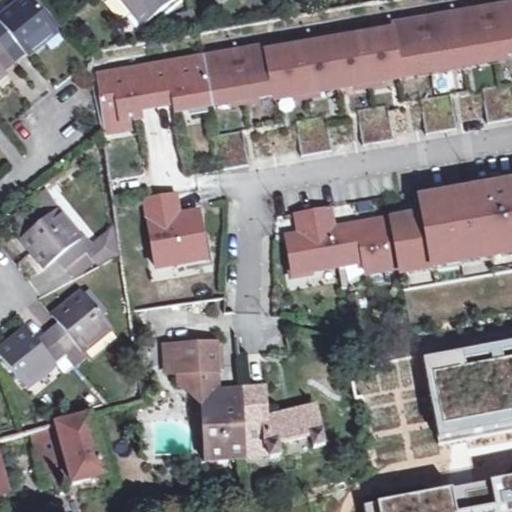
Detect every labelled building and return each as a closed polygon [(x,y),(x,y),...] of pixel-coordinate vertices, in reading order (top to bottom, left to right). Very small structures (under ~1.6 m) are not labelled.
[(0,79),(7,74),(5,71),(0,64),(0,54),(6,49),(16,41),(27,54),(30,57),(60,32),(33,0),(18,0),(0,15),(0,79)] [(135,13),(124,0),(112,0),(107,4),(122,23),(135,13)] [(124,0),(135,13),(146,26),(176,0),(124,0)] [(399,72),(511,52),(511,2),(391,24),(392,29),(268,50),(268,45),(98,75),(104,123),(130,119),(142,116),(140,104),(176,98),(178,111),(275,94),(276,98),(400,77),(399,72)] [(17,62),(27,54),(16,41),(6,49),(17,62)] [(17,62),(6,49),(0,54),(0,64),(5,71),(17,62)] [(511,82),(482,88),(488,122),(511,118),(511,82)] [(421,98),(427,133),(457,128),(451,93),(421,98)] [(358,110),(364,144),(394,138),(388,104),(358,110)] [(296,120),(302,154),(333,149),(327,115),(296,120)] [(131,127),(130,119),(104,123),(105,132),(131,127)] [(214,134),(220,168),(250,163),(244,129),(214,134)] [(511,269),(511,180),(494,184),(490,186),(487,189),(489,201),(475,203),(472,188),(440,194),(442,209),(428,211),(428,209),(419,210),(419,213),(414,214),(415,219),(393,223),(400,266),(404,289),(511,269)] [(208,257),(200,213),(180,216),(176,191),(146,197),(158,266),(208,257)] [(340,258),(334,227),(330,205),(298,211),(302,235),(288,238),(294,271),(341,264),(340,258)] [(61,207),(22,239),(47,268),(58,258),(67,269),(89,250),(81,241),(85,237),(61,207)] [(393,223),(392,217),(334,227),(340,258),(364,254),(367,272),(400,266),(393,223)] [(17,268),(34,282),(44,270),(26,256),(17,268)] [(338,273),(341,286),(363,281),(360,268),(338,273)] [(27,326),(0,348),(0,354),(29,389),(58,365),(56,362),(78,345),(85,353),(114,329),(82,290),(52,314),(59,323),(48,332),(38,340),(27,326)] [(511,338),(423,356),(436,423),(439,438),(511,423),(511,338)] [(196,391),(213,391),(210,343),(160,345),(161,373),(174,372),(174,382),(183,392),(196,391)] [(238,389),(243,449),(264,447),(266,459),(280,455),(276,443),(307,436),(310,447),(323,445),(314,407),(264,417),(262,388),(238,389)] [(238,389),(213,391),(196,391),(183,392),(188,397),(196,397),(201,462),(243,459),(243,449),(238,389)] [(101,412),(33,432),(46,482),(68,475),(71,484),(106,476),(101,412)] [(46,482),(33,432),(21,435),(0,439),(0,456),(9,492),(46,482)] [(0,494),(9,492),(0,456),(0,494)] [(511,511),(511,473),(461,483),(362,503),(363,511),(511,511)]
